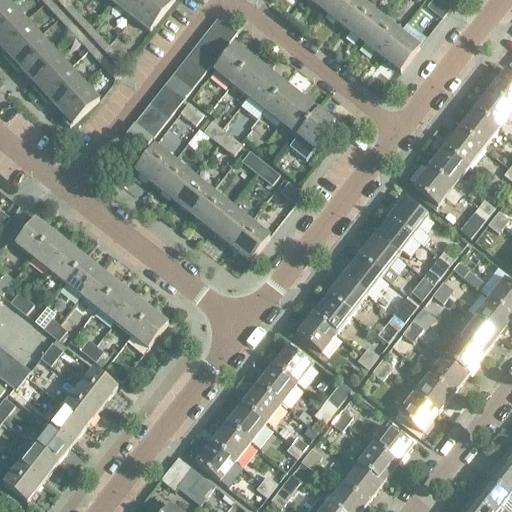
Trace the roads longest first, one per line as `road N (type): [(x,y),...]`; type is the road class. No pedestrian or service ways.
road 1 (residential): [(239,335),(394,137)]
road 2 (residential): [(67,197),(220,0)]
road 3 (residential): [(101,511),(239,335)]
road 4 (residential): [(239,335),(67,197)]
road 5 (residential): [(394,137),(234,0)]
road 6 (residential): [(394,137),(501,0)]
road 7 (residential): [(418,511),(511,395)]
